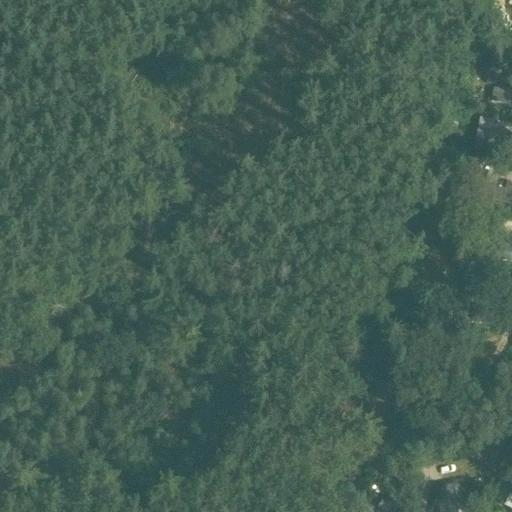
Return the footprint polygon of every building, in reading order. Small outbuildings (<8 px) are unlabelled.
[(511,93),(494,89),(491,103),(511,107),(511,93)] [(511,138),(476,132),(474,150),(511,156),(511,138)] [(511,191),(487,186),(484,199),(511,204),(511,191)] [(511,247),(479,242),(477,256),(511,261),(511,247)] [(455,308),(453,322),(488,326),(490,311),(455,308)] [(482,483),(472,484),(474,497),(484,496),(482,483)] [(456,511),(454,487),(437,489),(438,511),(456,511)] [(380,501),(376,509),(380,511),(389,511),(392,509),(380,501)]
